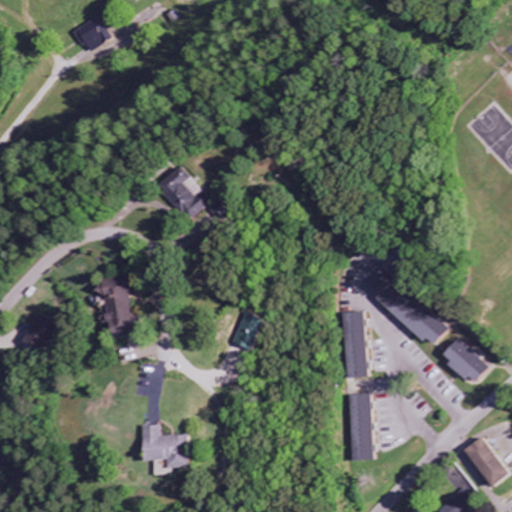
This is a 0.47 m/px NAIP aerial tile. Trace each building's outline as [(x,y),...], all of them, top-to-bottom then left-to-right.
[(95,45),(100,53),(120,42),(107,19),(83,32),(91,47),(95,45)] [(144,185),(169,222),(195,206),(170,168),(144,185)] [(426,343),(428,340),(436,347),(450,331),(387,273),(370,291),(426,343)] [(128,335),(121,296),(122,295),(119,276),(86,283),(89,298),(94,297),(102,340),(128,335)] [(251,322),(234,314),(221,344),(239,351),(251,322)] [(348,314),(347,380),(369,380),(370,314),(348,314)] [(23,344),(40,353),(56,325),(39,316),(23,344)] [(443,357),(473,386),(489,369),(460,340),(443,357)] [(353,464),(375,462),(372,397),(350,398),(353,464)] [(174,470),(173,437),(146,438),(145,427),(128,428),(129,463),(152,462),(152,465),(141,465),(142,477),(159,476),(159,470),(174,470)] [(509,476),(481,439),(464,452),(491,489),(509,476)] [(468,511),(477,504),(464,490),(441,511),(468,511)]
